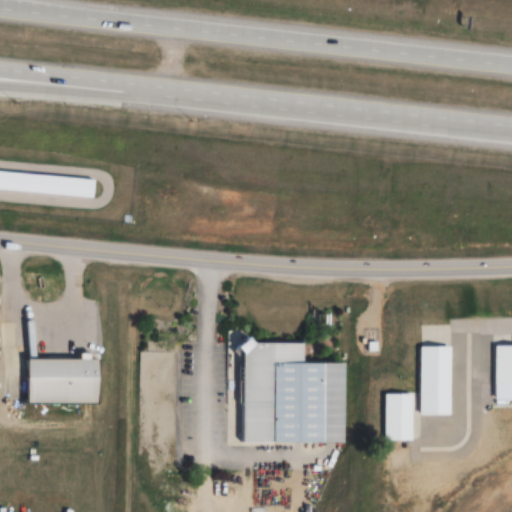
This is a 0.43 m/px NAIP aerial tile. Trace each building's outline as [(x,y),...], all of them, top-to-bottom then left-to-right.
[(0,191),(93,197),(95,178),(0,172),(0,191)] [(236,349),(249,337),(257,343),(303,343),(304,362),(345,364),(344,443),(241,441),(243,353),(236,349)] [(511,345),(495,346),(495,386),(511,386),(511,345)] [(420,347),(420,416),(451,416),(451,347),(420,347)] [(27,360),(80,361),(80,354),(91,355),(91,360),(100,360),(99,406),(26,404),(27,360)] [(413,442),(413,394),(385,394),(385,442),(413,442)]
